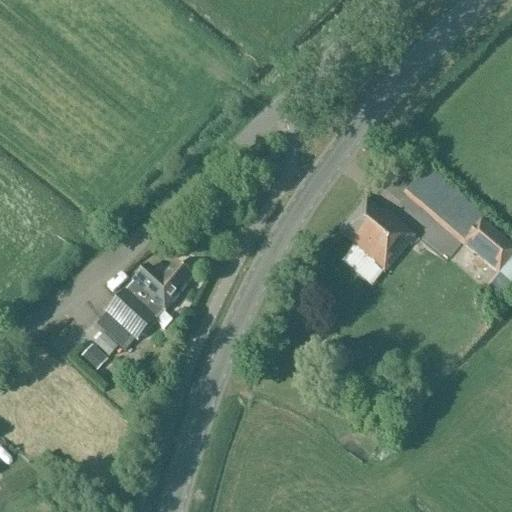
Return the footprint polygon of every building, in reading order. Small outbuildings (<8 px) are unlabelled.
[(381,215),(366,202),(339,235),(354,247),(352,250),(383,276),(414,239),(383,212),(381,215)] [(498,275),(511,258),(511,251),(479,224),(462,245),(498,275)] [(192,283),(175,267),(161,282),(147,270),(132,285),(133,286),(124,295),(124,294),(105,314),(106,315),(95,327),(123,353),(134,342),(135,343),(192,283)] [(68,332),(80,345),(87,339),(75,326),(68,332)] [(81,362),(97,368),(102,352),(86,346),(81,362)]
